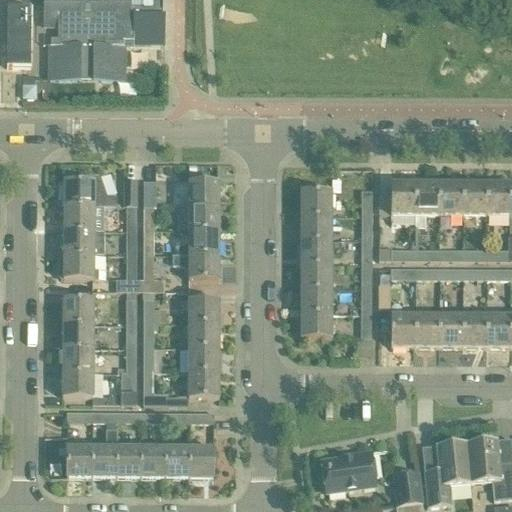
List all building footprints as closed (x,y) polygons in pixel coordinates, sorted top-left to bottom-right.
[(44,11),(44,30),(58,30),(58,43),(51,43),(51,76),(58,83),(73,84),(74,76),(101,77),(101,84),(110,84),(116,84),(124,76),(124,49),(163,49),(164,12),(160,12),(161,5),(164,5),(163,0),(44,0),(44,3),(44,4),(48,4),(48,11),(44,11)] [(7,13),(6,72),(20,72),(22,72),(31,72),(31,13),(7,13)] [(22,79),(22,102),(35,102),(35,88),(34,88),(34,79),(22,79)] [(81,185),(64,185),(64,187),(59,187),(59,201),(64,201),(64,210),(115,210),(115,201),(106,201),(99,181),(100,180),(100,179),(81,179),(81,180),(81,185)] [(415,187),(415,219),(415,230),(424,230),(424,219),(425,219),(439,219),(439,187),(439,182),(424,182),(424,187),(415,187)] [(124,186),(124,211),(126,211),(136,211),(136,186),(124,186)] [(144,211),(153,211),(155,211),(155,186),(144,186),(144,211)] [(189,186),(188,211),(219,211),(219,186),(189,186)] [(400,226),(401,219),(415,219),(415,187),(391,187),(390,219),(390,226),(400,226)] [(439,219),(463,219),(463,187),(439,187),(439,219)] [(463,219),(486,219),(487,187),(463,187),(463,219)] [(511,187),(487,187),(486,219),(511,219),(511,187)] [(301,195),(301,220),(332,221),(332,196),(301,195)] [(362,221),(372,221),(372,196),(362,196),(362,221)] [(64,210),(64,234),(103,234),(103,210),(64,210)] [(136,234),(136,211),(126,211),(126,234),(136,234)] [(144,211),(144,234),(153,234),(153,211),(144,211)] [(188,211),(188,235),(219,235),(219,211),(188,211)] [(301,220),(301,245),(332,245),(332,221),(301,220)] [(362,245),(372,245),(372,221),(362,221),(362,245)] [(103,234),(64,234),(64,258),(94,258),(104,258),(104,234),(103,234)] [(126,234),(127,260),(132,260),(132,257),(136,257),(136,234),(126,234)] [(144,234),(144,260),(149,260),(149,257),(154,257),(153,234),(144,234)] [(188,235),(188,259),(219,259),(219,235),(188,235)] [(301,245),(301,269),(332,269),(332,245),(301,245)] [(361,270),(372,270),(372,245),(362,245),(361,270)] [(392,265),(415,265),(415,254),(392,254),(392,265)] [(415,265),(439,265),(439,254),(415,254),(415,265)] [(439,265),(462,265),(462,255),(439,254),(439,265)] [(462,265),(486,265),(486,255),(462,255),(462,265)] [(508,255),(486,255),(486,265),(510,266),(510,255),(508,255)] [(117,296),(126,296),(136,296),(140,296),(140,284),(136,284),(136,257),(132,257),(132,260),(127,260),(127,284),(117,284),(117,296)] [(140,296),(142,296),(154,296),(164,296),(164,284),(154,284),(154,257),(149,257),(149,260),(144,260),(144,284),(140,284),(140,296)] [(94,258),(64,258),(64,260),(62,260),(60,262),(60,271),(62,274),(64,274),(64,283),(99,283),(99,273),(94,273),(94,258)] [(173,269),(188,269),(188,284),(219,284),(219,259),(188,259),(188,260),(173,260),(173,269)] [(301,269),(301,293),(332,293),(332,269),(301,269)] [(361,294),(371,294),(372,270),(361,270),(361,294)] [(391,283),(415,283),(415,274),(391,274),(391,283)] [(415,283),(439,283),(439,274),(415,274),(415,283)] [(439,283),(463,284),(462,274),(439,274),(439,283)] [(463,284),(486,284),(486,274),(462,274),(463,284)] [(486,284),(510,284),(510,274),(486,274),(486,284)] [(301,293),(301,317),(331,317),(332,293),(301,293)] [(361,318),(371,318),(371,294),(361,294),(361,318)] [(137,304),(136,296),(126,296),(126,318),(127,318),(126,329),(136,329),(137,304)] [(142,304),(144,304),(144,329),(153,329),(153,304),(154,304),(154,296),(142,296),(142,304)] [(63,303),(63,328),(93,328),(93,303),(63,303)] [(188,329),(219,329),(219,305),(182,305),(182,314),(188,314),(188,329)] [(331,342),(331,317),(301,317),(301,342),(331,342)] [(371,318),(361,318),(361,343),(371,343),(371,318)] [(391,352),(416,352),(416,319),(391,319),(391,352)] [(416,352),(440,352),(440,320),(416,319),(416,352)] [(440,352),(463,352),(463,320),(440,320),(440,352)] [(463,352),(487,352),(487,320),(463,320),(463,352)] [(487,352),(511,352),(511,320),(487,320),(487,352)] [(63,328),(63,352),(93,352),(93,328),(63,328)] [(126,329),(126,353),(136,353),(136,329),(126,329)] [(144,329),(144,352),(153,352),(153,329),(144,329)] [(188,329),(188,353),(219,353),(219,329),(188,329)] [(63,352),(63,376),(93,376),(93,352),(63,352)] [(144,352),(144,376),(153,376),(153,352),(144,352)] [(136,376),(136,353),(126,353),(126,372),(117,372),(117,376),(121,376),(136,376)] [(188,353),(188,377),(219,377),(219,353),(188,353)] [(120,400),(93,400),(93,376),(63,376),(62,401),(93,401),(93,409),(120,409),(120,400)] [(136,376),(121,376),(120,396),(136,396),(136,376)] [(168,410),(168,399),(168,398),(153,398),(153,376),(144,376),(144,410),(168,410)] [(188,402),(219,402),(219,377),(188,377),(188,402)] [(120,396),(120,400),(120,409),(136,409),(136,396),(120,396)] [(68,425),(92,426),(92,416),(68,416),(68,425)] [(92,426),(116,426),(116,416),(92,416),(92,426)] [(116,426),(140,426),(140,416),(116,416),(116,426)] [(140,426),(164,426),(164,417),(140,416),(140,426)] [(164,426),(188,426),(188,417),(164,417),(164,426)] [(214,427),(214,417),(188,417),(188,426),(214,427)] [(106,435),(106,451),(92,451),(92,482),(116,482),(116,451),(117,451),(117,434),(106,435)] [(497,443),(467,447),(471,487),(492,485),(494,505),(511,503),(511,466),(500,468),(497,445),(497,443)] [(451,509),(449,489),(471,487),(467,447),(436,450),(436,451),(437,451),(439,473),(424,475),(428,511),(451,509)] [(67,481),(92,482),(92,451),(67,450),(67,481)] [(116,482),(140,482),(140,451),(117,451),(116,451),(116,482)] [(140,482),(164,482),(164,451),(140,451),(140,482)] [(164,482),(188,483),(188,451),(164,451),(164,482)] [(213,452),(188,451),(188,483),(213,483),(213,452)] [(327,493),(328,497),(375,490),(370,455),(354,458),(354,460),(323,465),(326,482),(323,483),(325,494),(327,493)] [(394,482),(397,510),(422,506),(418,479),(394,482)]
